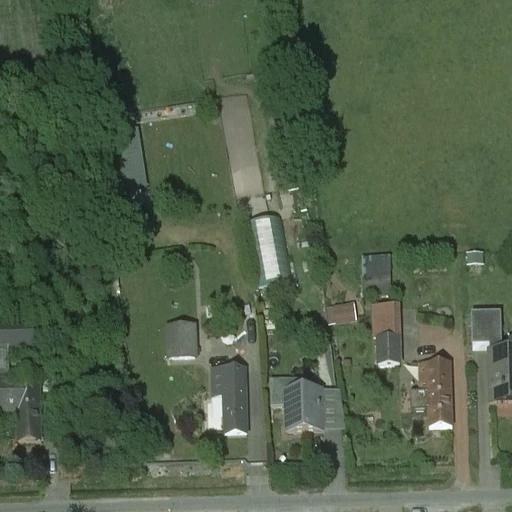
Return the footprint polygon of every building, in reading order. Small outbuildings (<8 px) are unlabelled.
[(503,317),(486,318),(488,349),(491,349),(493,408),(511,407),(511,356),(505,357),(503,317)] [(486,318),(472,318),(474,349),(488,349),(486,318)] [(399,320),(377,321),(378,342),(399,341),(399,320)] [(37,327),(5,328),(6,353),(38,352),(37,327)] [(193,330),(168,331),(169,362),(195,361),(193,330)] [(399,341),(378,342),(379,370),(400,369),(399,341)] [(451,367),(420,368),(420,396),(428,395),(429,432),(452,431),(451,367)] [(245,374),(215,375),(216,401),(224,401),(225,438),(247,437),(245,374)] [(39,380),(0,381),(0,420),(17,420),(18,444),(41,444),(39,380)] [(321,395),(286,396),(287,436),(322,435),(321,395)] [(340,395),(321,395),(322,435),(345,434),(340,395)]
